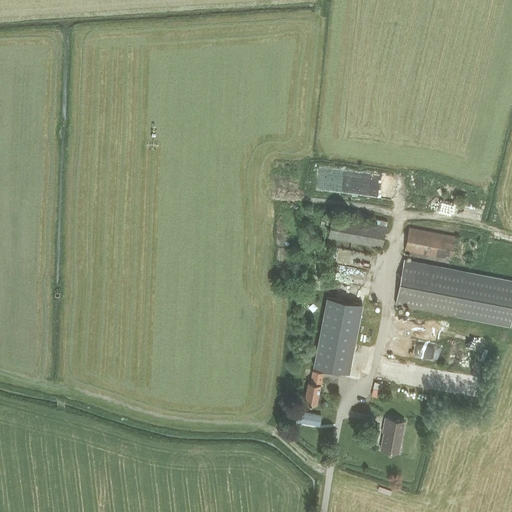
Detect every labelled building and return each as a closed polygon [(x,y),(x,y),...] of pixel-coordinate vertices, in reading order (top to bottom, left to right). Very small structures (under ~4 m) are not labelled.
[(328,238),(382,248),(388,221),(377,219),(376,224),(333,216),(328,238)] [(409,228),(404,251),(452,260),(455,242),(456,237),(409,228)] [(511,280),(404,259),(395,304),(510,327),(511,317),(511,280)] [(314,366),(349,373),(362,304),(327,298),(314,366)] [(446,343),(470,347),(472,333),(448,329),(446,343)] [(426,383),(428,371),(403,368),(401,380),(426,383)] [(308,382),(304,402),(316,404),(320,385),(323,386),(324,381),(338,383),(339,375),(313,371),(310,383),(308,382)] [(386,385),(375,382),(374,388),(385,391),(386,385)] [(384,391),(373,388),(371,396),(382,399),(384,391)] [(320,425),(322,415),(298,411),(296,421),(320,425)] [(398,453),(404,421),(385,418),(382,433),(383,433),(380,450),(398,453)]
